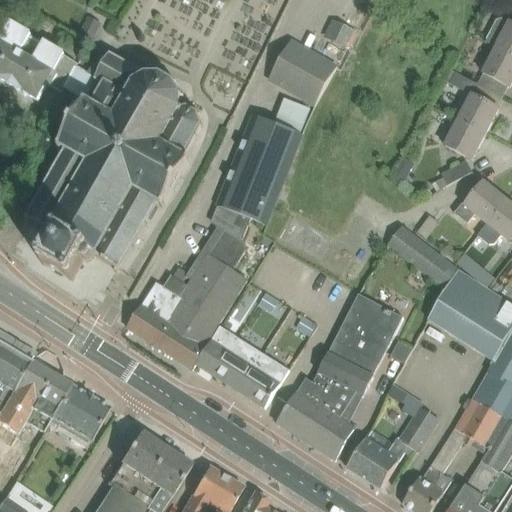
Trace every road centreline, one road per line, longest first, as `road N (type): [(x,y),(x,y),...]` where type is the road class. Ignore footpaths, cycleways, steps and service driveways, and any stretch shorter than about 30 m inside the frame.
road 1 (secondary): [(346,511),(149,383)]
road 2 (secondary): [(149,383),(0,286)]
road 3 (residential): [(136,403),(63,511)]
